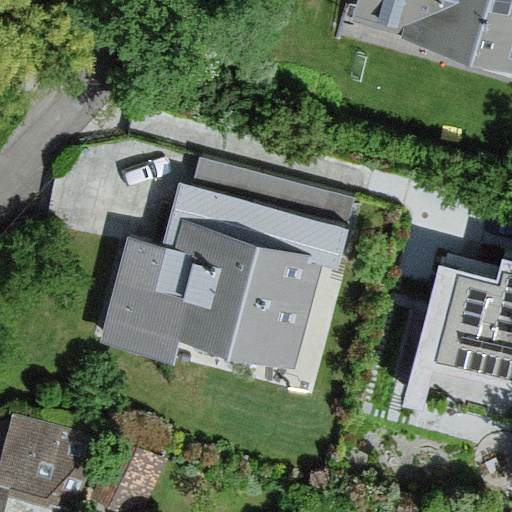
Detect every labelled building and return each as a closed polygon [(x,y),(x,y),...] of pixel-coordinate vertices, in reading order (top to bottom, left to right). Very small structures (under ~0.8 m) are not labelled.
[(511,0),(364,0),(362,7),(511,50),(511,0)] [(320,211),(197,180),(179,247),(131,235),(106,332),(176,350),(183,325),(284,351),(310,251),(341,259),(351,219),(320,211)] [(320,211),(351,219),(358,193),(327,185),(320,211)] [(511,244),(449,228),(411,373),(511,399),(511,244)] [(73,497),(97,437),(46,423),(42,435),(29,431),(17,483),(73,497)] [(142,511),(169,459),(123,437),(97,492),(138,511),(142,511)]
